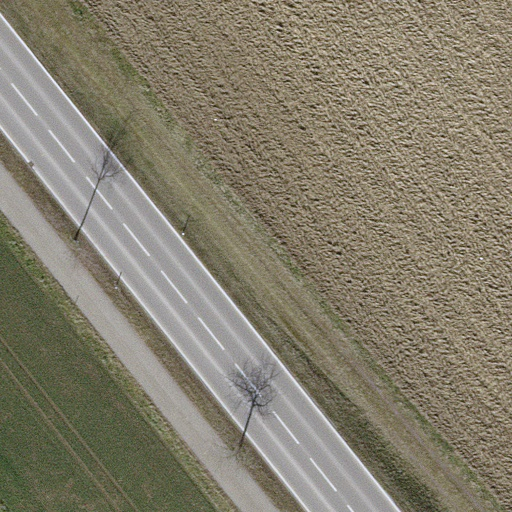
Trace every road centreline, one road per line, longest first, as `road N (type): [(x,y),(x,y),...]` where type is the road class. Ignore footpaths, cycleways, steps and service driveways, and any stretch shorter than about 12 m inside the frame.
road 1 (track): [(456,511),(42,0)]
road 2 (primary): [(359,511),(0,67)]
